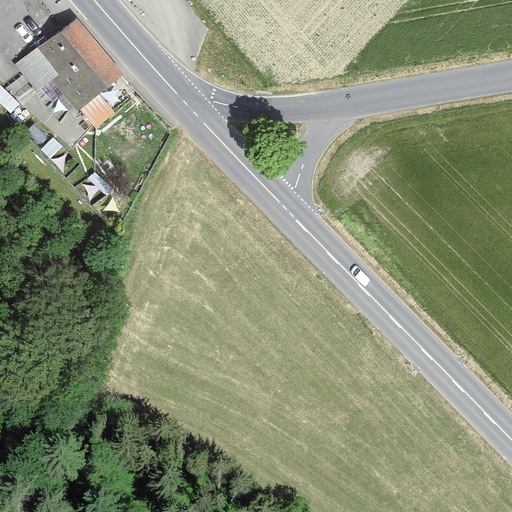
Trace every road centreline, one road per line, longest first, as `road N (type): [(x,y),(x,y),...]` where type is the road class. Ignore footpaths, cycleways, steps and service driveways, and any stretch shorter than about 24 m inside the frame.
road 1 (secondary): [(291,220),(511,447)]
road 2 (tertiary): [(332,110),(511,78)]
road 3 (secondary): [(175,102),(291,220)]
road 4 (tertiary): [(175,102),(252,114),(332,110)]
road 5 (secondary): [(100,0),(175,102)]
road 6 (tertiary): [(332,110),(302,155),(291,220)]
